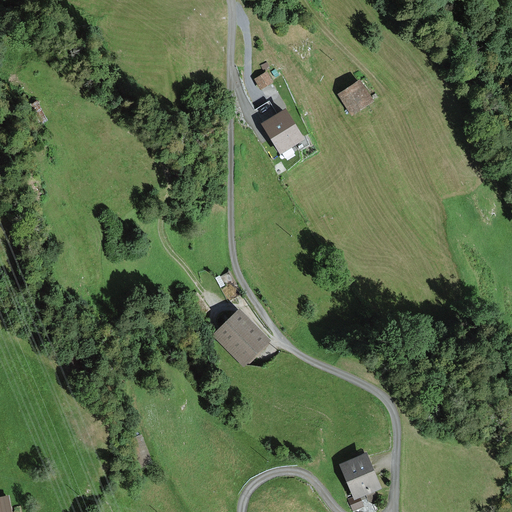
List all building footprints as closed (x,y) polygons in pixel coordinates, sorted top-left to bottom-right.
[(266,74),(256,80),(261,88),(271,82),(266,74)] [(359,81),(339,94),(352,114),(373,101),(359,81)] [(285,112),(264,125),(281,152),(302,139),(285,112)] [(239,314),(215,338),(245,368),(269,343),(239,314)] [(365,458),(344,466),(356,496),(377,487),(365,458)] [(358,496),(349,500),(353,510),(362,506),(358,496)] [(9,511),(7,498),(0,499),(0,511),(9,511)]
